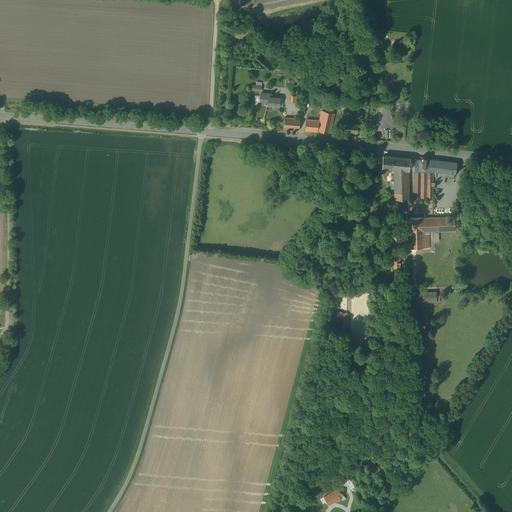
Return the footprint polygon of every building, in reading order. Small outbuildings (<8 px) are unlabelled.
[(269,94),(261,93),(260,103),(268,104),(269,97),(269,94)] [(269,97),(268,104),(268,106),(279,107),(280,98),(269,97)] [(322,110),(320,121),(307,119),(305,130),(317,131),(317,130),(330,134),(334,114),(322,110)] [(354,112),(343,111),(342,123),(343,124),(343,132),(357,134),(357,129),(358,129),(358,125),(358,124),(353,124),(354,112)] [(300,119),(285,118),(284,129),(299,130),(300,119)] [(410,158),(383,155),(382,171),(392,172),(392,169),(394,169),(409,171),(410,158)] [(425,158),(420,158),(420,160),(415,160),(415,180),(414,199),(433,199),(433,178),(433,171),(453,174),(453,176),(455,176),(455,174),(456,174),(457,163),(435,160),(425,160),(425,158)] [(409,171),(394,169),(394,200),(409,199),(409,171)] [(454,217),(422,218),(423,232),(429,232),(434,231),(455,231),(454,217)] [(422,218),(409,218),(410,249),(429,248),(429,232),(423,232),(422,218)] [(435,291),(416,291),(416,302),(435,302),(435,291)] [(342,311),(338,311),(333,312),(330,314),(328,317),(327,321),(327,323),(328,327),(330,330),(333,332),(337,333),(341,333),(343,332),(346,329),(348,327),(349,323),(349,319),(348,317),(346,314),(342,311)] [(317,495),(309,499),(312,504),(320,499),(317,495)] [(353,511),(347,501),(340,506),(343,511),(353,511)]
